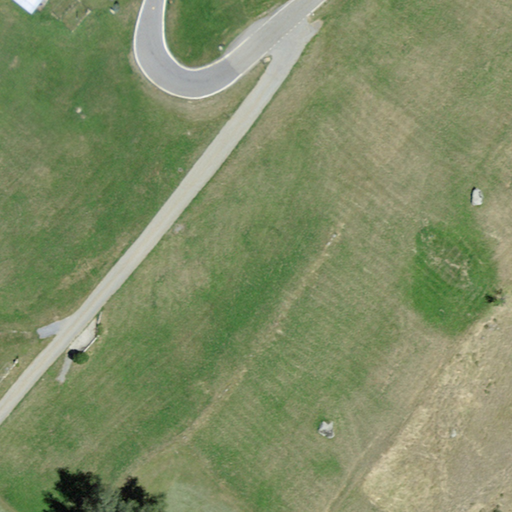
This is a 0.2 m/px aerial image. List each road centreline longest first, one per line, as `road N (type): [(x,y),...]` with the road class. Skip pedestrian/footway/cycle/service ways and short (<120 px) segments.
road 1 (track): [(290,15),(271,81),(216,159),(0,424)]
road 2 (residential): [(153,0),(154,59),(193,81),(235,64),(310,0)]
